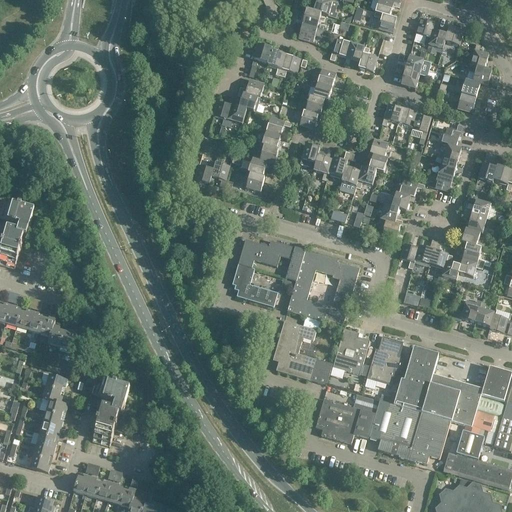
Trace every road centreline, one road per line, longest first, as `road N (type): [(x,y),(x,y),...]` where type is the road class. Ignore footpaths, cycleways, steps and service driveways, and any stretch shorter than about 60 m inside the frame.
road 1 (unclassified): [(511,357),(367,317),(384,260),(240,220),(216,305),(273,322),(257,376),(312,393),(300,442),(423,480),(416,511)]
road 2 (secondary): [(308,511),(260,464),(206,388),(104,174)]
road 3 (secondary): [(82,178),(180,388),(267,511)]
road 4 (residential): [(378,86),(325,67),(310,49),(250,34),(232,85)]
road 5 (secondary): [(104,174),(103,127),(121,83),(113,50),(121,0)]
road 6 (residential): [(378,86),(406,9),(422,2),(475,16)]
road 7 (residential): [(487,146),(509,75),(475,16)]
